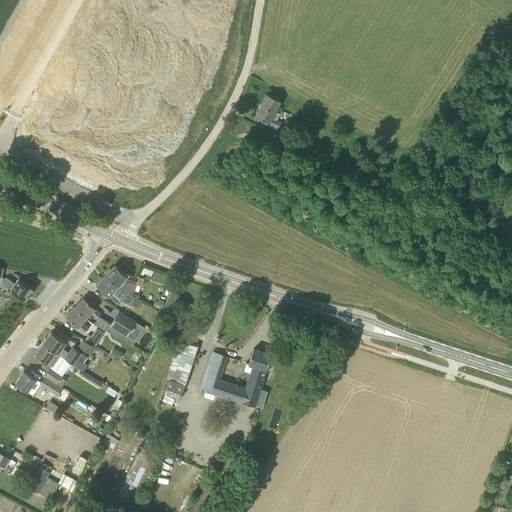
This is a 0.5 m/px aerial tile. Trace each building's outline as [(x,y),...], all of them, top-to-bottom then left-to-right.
[(272,118),(281,101),(265,93),(254,115),(278,128),(281,123),(272,118)] [(291,131),(286,141),(297,146),(302,137),(291,131)] [(106,274),(105,275),(118,286),(121,289),(124,292),(131,295),(135,284),(134,284),(137,277),(125,273),(124,274),(115,265),(110,269),(109,268),(105,273),(106,274)] [(105,275),(96,284),(108,296),(113,291),(121,299),(120,300),(130,305),(134,296),(131,295),(124,292),(121,289),(118,286),(105,275)] [(6,277),(4,279),(2,283),(25,300),(29,295),(30,295),(33,292),(32,291),(33,289),(18,279),(15,284),(6,277)] [(172,309),(171,309),(179,295),(172,291),(162,310),(169,314),(172,309)] [(75,307),(86,317),(91,313),(97,319),(99,317),(101,315),(95,309),(96,307),(90,302),(89,303),(83,298),(75,307)] [(84,333),(88,328),(81,322),(86,317),(75,307),(66,316),(72,321),(71,323),(76,328),(77,327),(84,333)] [(135,340),(144,326),(119,310),(109,325),(127,337),(128,335),(135,340)] [(94,324),(102,328),(106,322),(107,321),(99,317),(97,319),(94,324)] [(88,334),(84,340),(95,346),(104,333),(96,327),(90,335),(88,334)] [(87,357),(81,353),(72,346),(68,352),(62,348),(66,342),(51,332),(43,343),(61,355),(73,364),(83,370),(87,366),(83,363),(87,357)] [(96,347),(95,346),(84,340),(82,339),(78,346),(91,354),(96,347)] [(182,393),(192,364),(198,345),(182,340),(170,378),(170,379),(167,388),(182,393)] [(61,355),(43,343),(35,354),(53,367),(61,355)] [(114,347),(110,353),(120,358),(123,352),(114,347)] [(213,351),(201,387),(254,405),(266,369),(271,354),(253,348),(248,363),(253,365),(251,373),(252,374),(247,389),(215,378),(223,354),(213,351)] [(44,376),(57,384),(62,375),(49,367),(44,376)] [(35,379),(32,377),(24,371),(15,383),(28,392),(28,391),(33,395),(40,385),(58,396),(63,388),(58,385),(57,384),(44,376),(40,381),(36,379),(35,379)] [(99,387),(102,383),(84,371),(81,375),(99,387)] [(101,437),(66,418),(55,438),(61,442),(69,428),(98,443),(101,437)] [(132,500),(151,451),(139,446),(119,495),(132,500)] [(8,458),(0,453),(0,463),(4,465),(8,458)] [(74,471),(81,473),(87,457),(79,454),(74,471)] [(46,477),(37,471),(28,487),(38,492),(52,500),(58,484),(46,477)] [(73,488),(77,478),(63,473),(59,482),(73,488)] [(495,511),(497,506),(488,503),(485,511),(495,511)]
